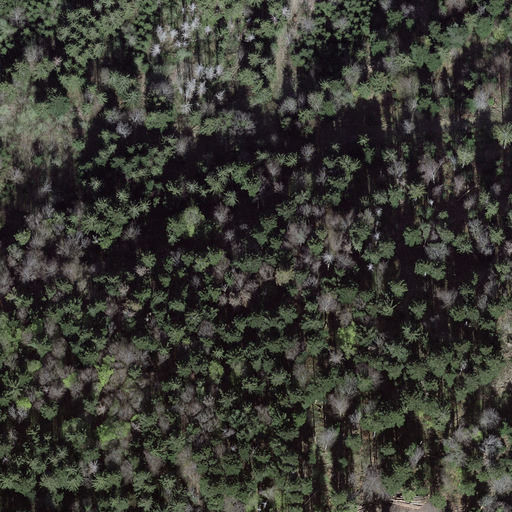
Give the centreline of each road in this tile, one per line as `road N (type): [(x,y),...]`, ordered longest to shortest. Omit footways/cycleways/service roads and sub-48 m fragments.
road 1 (track): [(511,120),(380,132),(331,126),(297,102),(280,77),(281,40),(299,0)]
road 2 (track): [(331,126),(464,52),(511,41)]
